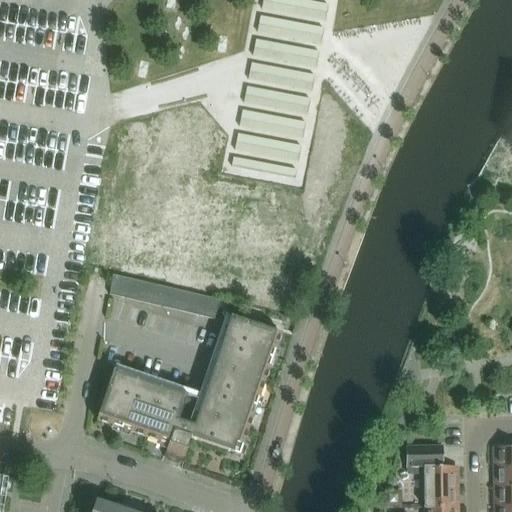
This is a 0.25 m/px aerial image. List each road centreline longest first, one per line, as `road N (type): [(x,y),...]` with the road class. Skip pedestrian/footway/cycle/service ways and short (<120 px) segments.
road 1 (residential): [(254,511),(367,180),(459,0)]
road 2 (residential): [(66,458),(97,281)]
road 3 (unclassified): [(66,458),(234,511)]
